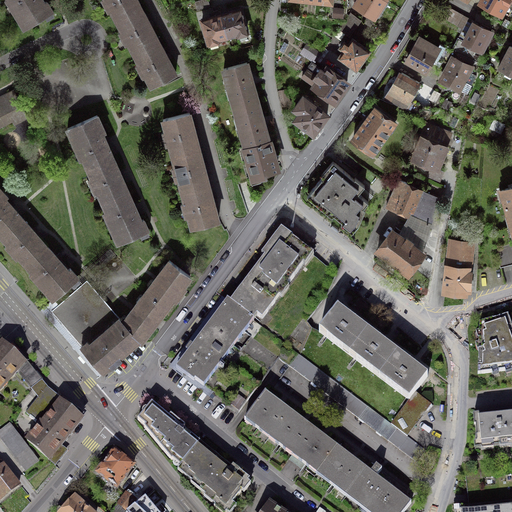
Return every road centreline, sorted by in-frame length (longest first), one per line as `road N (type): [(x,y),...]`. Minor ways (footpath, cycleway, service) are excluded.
road 1 (residential): [(280,194),(142,373)]
road 2 (residential): [(142,373),(312,511)]
road 3 (residential): [(443,326),(280,194)]
road 4 (residential): [(417,0),(300,169)]
road 5 (residential): [(437,511),(459,431),(461,380),(459,352),(443,326)]
road 6 (residential): [(300,169),(288,158),(270,88),(275,0)]
road 7 (tertiary): [(11,303),(111,415)]
road 8 (tertiary): [(111,415),(192,511)]
road 9 (residential): [(111,415),(35,511)]
